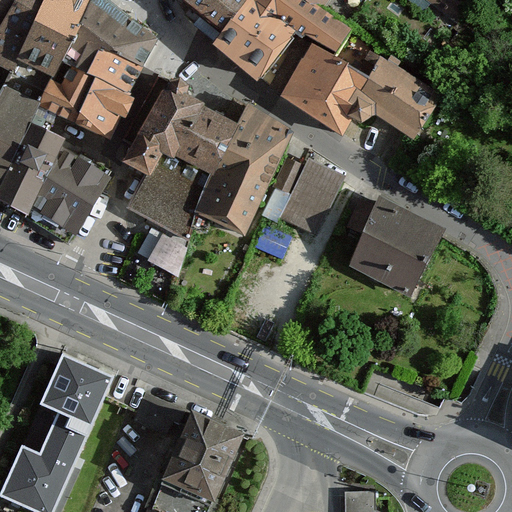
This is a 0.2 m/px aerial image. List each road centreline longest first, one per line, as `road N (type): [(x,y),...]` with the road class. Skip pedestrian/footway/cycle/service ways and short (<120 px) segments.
road 1 (residential): [(511,266),(208,63),(157,0)]
road 2 (primary): [(70,302),(424,468)]
road 3 (residential): [(70,302),(0,470)]
